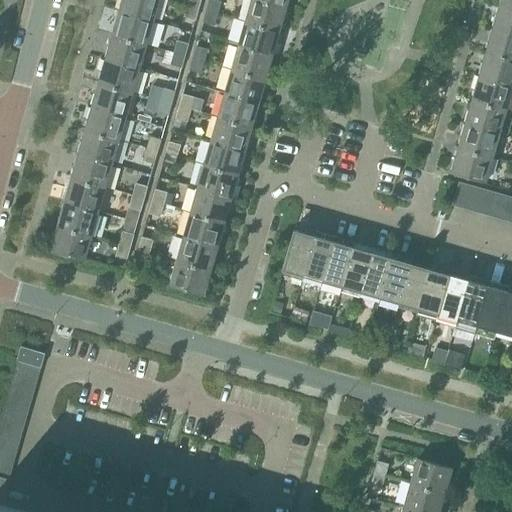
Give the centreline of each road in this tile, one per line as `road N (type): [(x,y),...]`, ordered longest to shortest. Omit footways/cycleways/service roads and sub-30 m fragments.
road 1 (residential): [(225,351),(269,183),(414,219)]
road 2 (residential): [(511,435),(225,351)]
road 3 (residential): [(53,362),(20,488),(105,511)]
road 4 (residential): [(198,344),(0,287)]
road 5 (residential): [(257,511),(281,428),(182,399)]
road 6 (residential): [(182,399),(53,362)]
